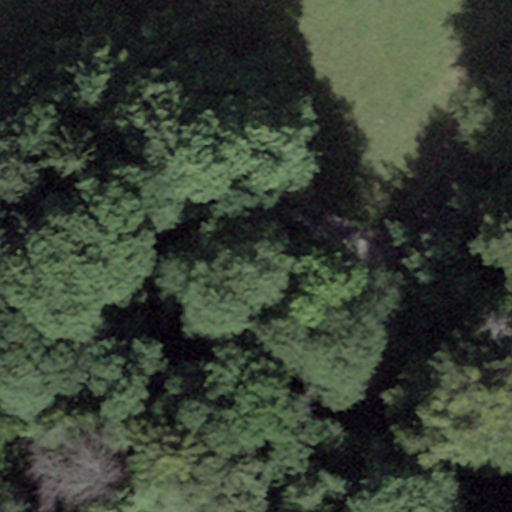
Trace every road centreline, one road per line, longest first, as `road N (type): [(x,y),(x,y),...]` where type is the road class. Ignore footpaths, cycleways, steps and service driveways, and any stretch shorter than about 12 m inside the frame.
road 1 (unclassified): [(16,511),(94,276),(149,223),(236,193),(292,204),(324,224),(351,252),(369,305),(362,370),(304,473),(271,511)]
road 2 (track): [(511,88),(421,227),(389,259),(359,271)]
road 3 (track): [(0,134),(81,0)]
